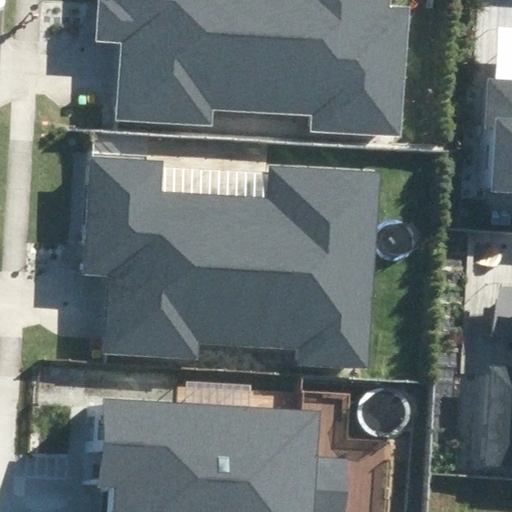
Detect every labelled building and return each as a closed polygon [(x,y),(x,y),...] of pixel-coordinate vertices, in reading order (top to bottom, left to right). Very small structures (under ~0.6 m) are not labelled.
[(309,132),(404,137),(411,5),(392,4),(391,0),(97,0),(95,42),(125,44),(120,122),(210,127),(211,108),(310,114),(309,132)] [(511,82),(491,82),(485,193),(511,194),(511,82)] [(294,363),(366,366),(375,172),(269,167),(268,196),(163,191),(164,164),(88,160),(82,275),(108,277),(104,358),(198,363),(199,342),(294,347),(294,363)] [(484,464),(511,465),(511,366),(490,365),(484,464)] [(110,511),(341,511),(346,457),(318,455),(321,415),(104,399),(97,484),(113,486),(110,511)]
